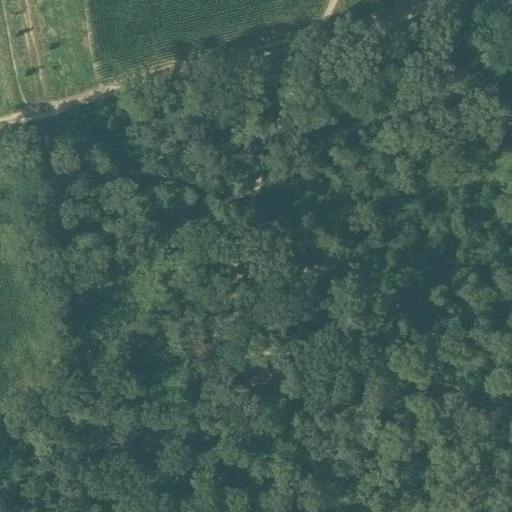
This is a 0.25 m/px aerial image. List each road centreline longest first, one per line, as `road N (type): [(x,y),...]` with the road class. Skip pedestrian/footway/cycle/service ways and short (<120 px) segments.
road 1 (track): [(186,511),(189,443),(337,0)]
road 2 (track): [(17,0),(109,511)]
road 3 (track): [(0,139),(318,53),(477,0)]
